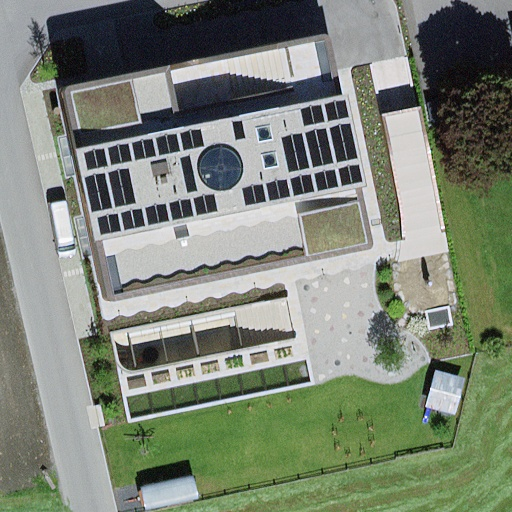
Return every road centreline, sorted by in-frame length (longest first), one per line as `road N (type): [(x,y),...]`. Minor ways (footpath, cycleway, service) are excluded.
road 1 (unclassified): [(88,511),(0,137)]
road 2 (residential): [(0,24),(123,0)]
